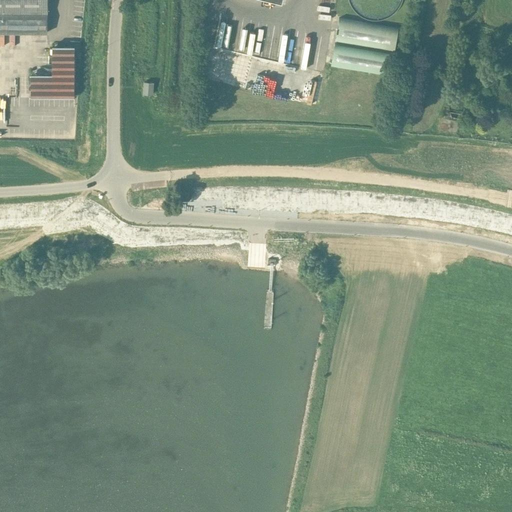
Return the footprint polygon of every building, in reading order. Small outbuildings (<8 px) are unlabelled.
[(48,0),(0,0),(0,32),(47,33),(47,12),(48,13),(48,0)] [(339,18),(335,39),(394,49),(398,28),(339,18)] [(390,75),(393,53),(334,43),(331,65),(390,75)] [(52,46),(52,74),(31,74),(31,96),(74,96),(74,46),(52,46)] [(154,82),(144,81),(142,93),(153,94),(154,82)]
